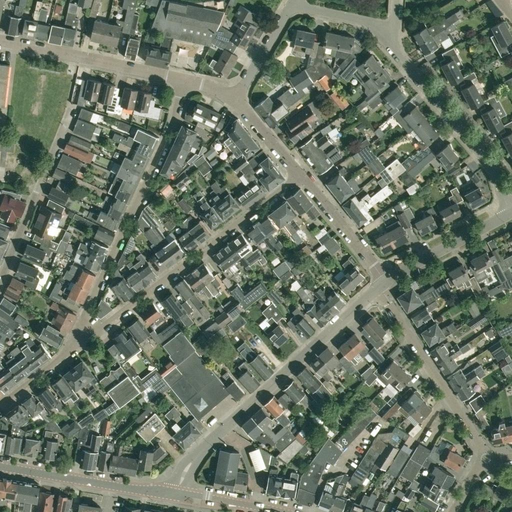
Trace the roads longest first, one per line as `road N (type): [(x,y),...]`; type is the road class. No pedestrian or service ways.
road 1 (unclassified): [(177,495),(189,462),(376,287)]
road 2 (residential): [(75,344),(168,132),(183,79)]
road 3 (residential): [(75,344),(299,174)]
road 4 (residential): [(510,213),(491,167),(386,39)]
road 5 (residential): [(376,287),(486,460)]
road 6 (residential): [(0,280),(68,104)]
road 7 (residential): [(183,79),(0,40)]
road 8 (unclassified): [(177,495),(0,467)]
road 9 (unclassified): [(384,281),(510,213)]
road 10 (residential): [(384,281),(299,174)]
